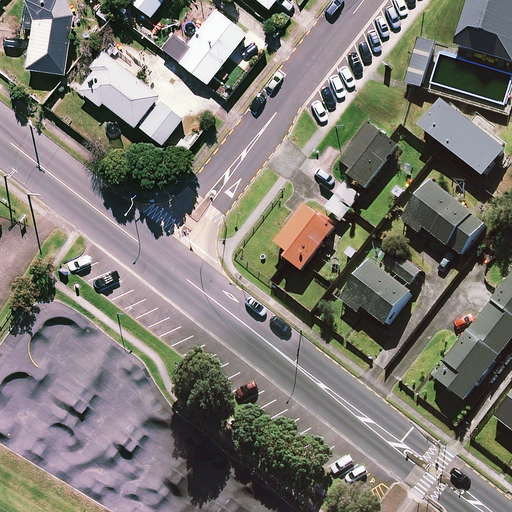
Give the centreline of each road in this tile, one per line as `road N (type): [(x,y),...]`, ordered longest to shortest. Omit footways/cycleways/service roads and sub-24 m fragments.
road 1 (tertiary): [(160,260),(484,511)]
road 2 (residential): [(364,0),(160,260)]
road 3 (tertiary): [(0,135),(160,260)]
